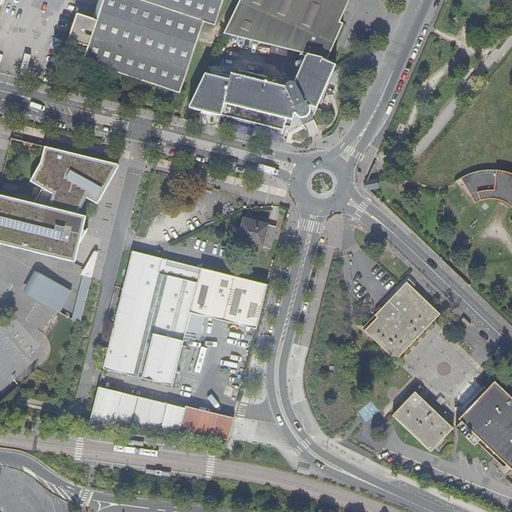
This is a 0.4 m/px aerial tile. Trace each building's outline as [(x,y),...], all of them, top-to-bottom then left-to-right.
[(104,0),(97,22),(79,16),(71,39),(88,45),(84,61),(180,93),(203,22),(214,25),(222,0),(104,0)] [(332,0),(239,0),(224,33),(306,53),(293,82),(290,81),(285,84),(284,87),(242,77),(231,74),(229,80),(205,74),(189,107),(190,108),(289,133),(293,115),(294,115),(298,117),(302,118),(304,117),(306,117),(308,115),(309,112),(308,107),(309,106),(312,108),(315,108),(317,103),(324,87),(334,64),(320,58),(320,57),(325,58),(329,50),(328,49),(331,44),(332,44),(340,22),(338,21),(326,16),(332,0)] [(338,21),(347,0),(332,0),(326,16),(338,21)] [(117,165),(43,148),(39,164),(30,182),(40,189),(33,204),(0,195),(0,244),(74,263),(79,244),(86,230),(83,229),(85,217),(77,215),(82,207),(93,212),(117,165)] [(462,174),(457,177),(473,202),(474,202),(476,201),(478,200),(480,199),(482,199),(484,198),(486,198),(488,198),(490,198),(492,198),(494,198),(496,199),(498,199),(500,200),(502,201),(504,202),(506,203),(508,205),(509,206),(511,207),(511,209),(511,208),(511,173),(507,171),(500,170),(494,169),(487,168),(482,168),(477,169),(472,170),(467,172),(462,174)] [(365,182),(363,187),(367,191),(377,188),(375,180),(365,182)] [(268,224),(244,218),(238,240),(262,247),(262,246),(270,248),(275,227),(268,225),(268,224)] [(132,251),(103,369),(172,386),(186,330),(200,333),(204,316),(256,330),(267,285),(132,251)] [(72,291),(34,270),(22,292),(60,312),(72,291)] [(377,317),(364,331),(396,360),(440,314),(407,282),(375,315),(377,317)] [(511,398),(495,382),(458,419),(461,422),(456,427),(474,446),(480,440),(511,470),(511,398)] [(142,430),(149,400),(98,387),(89,423),(142,430)] [(431,452),(453,428),(415,392),(392,415),(431,452)] [(164,403),(149,400),(142,430),(157,432),(164,403)] [(182,407),(164,403),(157,432),(175,434),(182,407)] [(234,418),(183,406),(182,405),(182,407),(175,434),(177,434),(228,440),(234,418)]
